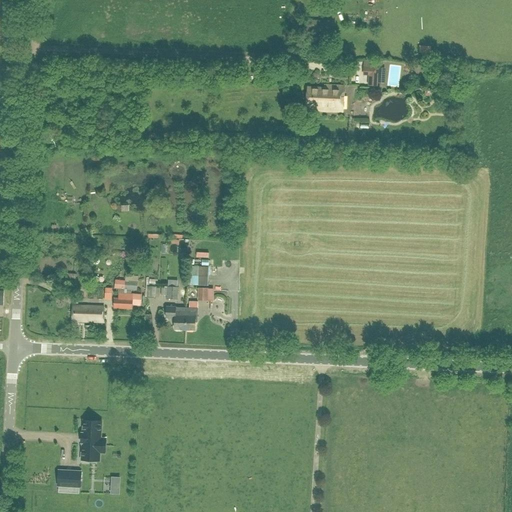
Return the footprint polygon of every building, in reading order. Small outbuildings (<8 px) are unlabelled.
[(306,37),(314,37),(313,41),(332,42),(333,21),(322,21),(307,20),(306,37)] [(363,75),(368,76),(368,86),(377,86),(378,67),(363,67),(363,75)] [(401,88),(404,69),(393,68),(390,87),(401,88)] [(324,85),(323,87),(307,87),(306,110),(343,111),(344,85),(324,85)] [(292,144),(293,135),(279,134),(278,143),(292,144)] [(208,267),(198,266),(191,266),(190,285),(208,286),(208,267)] [(137,283),(115,281),(115,289),(119,290),(118,294),(131,294),(131,292),(134,292),(134,291),(137,291),(137,283)] [(163,286),(162,295),(166,295),(166,298),(178,299),(178,287),(163,286)] [(198,287),(198,299),(198,300),(207,301),(208,288),(198,287)] [(114,309),(125,310),(125,300),(114,299),(114,309)] [(185,307),(184,329),(194,330),(195,322),(197,322),(198,302),(190,302),(190,307),(185,307)] [(103,322),(103,307),(72,305),(72,321),(103,322)] [(175,318),(174,329),(184,329),(185,307),(176,307),(176,306),(166,306),(166,318),(175,318)] [(106,438),(101,438),(101,421),(84,420),(83,431),(84,431),(84,434),(82,434),(82,442),(84,442),(84,444),(83,444),(82,459),(99,460),(100,452),(105,453),(106,438)] [(81,471),(71,471),(70,486),(80,487),(81,471)]
